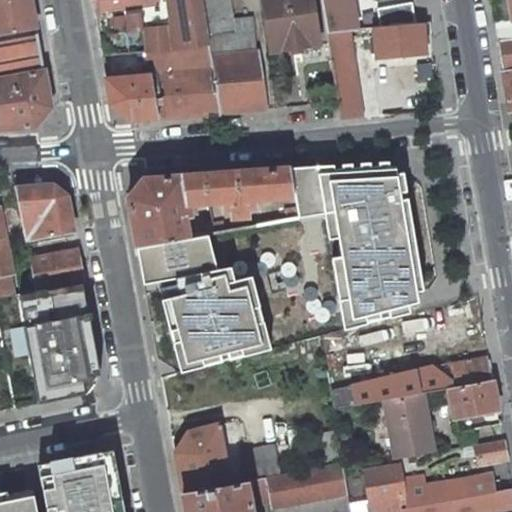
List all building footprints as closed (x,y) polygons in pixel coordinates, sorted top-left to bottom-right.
[(0,0),(0,33),(36,28),(30,0),(0,0)] [(170,50),(208,44),(201,0),(91,0),(101,54),(147,51),(170,50)] [(249,21),(231,22),(227,0),(201,0),(208,44),(220,113),(265,109),(256,52),(252,52),(249,21)] [(261,0),(270,52),(320,45),(312,0),(261,0)] [(352,0),(321,0),(327,33),(348,31),(357,30),(353,5),(352,0)] [(508,0),(491,0),(492,5),(498,4),(501,22),(511,20),(508,0)] [(373,28),(378,28),(374,12),(362,14),(360,4),(353,5),(357,30),(361,29),(373,28)] [(378,28),(404,25),(397,5),(373,9),(374,12),(378,28)] [(501,22),(495,23),(498,41),(511,38),(511,21),(511,20),(501,22)] [(425,53),(423,24),(404,25),(378,28),(373,28),(375,54),(375,57),(425,53)] [(369,54),(375,54),(373,28),(361,29),(362,36),(368,35),(369,54)] [(342,120),(361,117),(348,31),(327,33),(342,120)] [(50,108),(44,72),(38,40),(37,34),(0,40),(0,129),(34,127),(50,108)] [(511,38),(498,41),(510,113),(511,113),(511,38)] [(130,120),(220,113),(208,44),(170,50),(147,51),(150,77),(106,80),(111,105),(130,120)] [(333,165),(289,168),(294,197),(297,217),(323,212),(328,238),(337,237),(340,255),(331,257),(344,329),(409,313),(408,307),(418,305),(415,292),(422,290),(406,199),(398,200),(397,193),(405,192),(402,174),(395,174),(395,167),(388,167),(387,162),(377,162),(378,166),(370,167),(369,163),(359,164),(360,167),(351,168),(351,164),(341,165),(341,168),(333,169),(333,165)] [(294,197),(289,168),(181,176),(185,204),(206,201),(208,202),(208,203),(222,202),(223,209),(230,209),(231,218),(247,217),(246,208),(253,207),(253,199),(294,197)] [(195,203),(185,204),(181,176),(143,179),(127,199),(128,203),(136,247),(188,238),(185,222),(184,217),(190,216),(196,216),(195,203)] [(73,232),(67,197),(53,185),(14,189),(25,241),(73,232)] [(7,276),(12,275),(0,219),(0,297),(12,296),(7,276)] [(209,234),(136,247),(143,283),(191,274),(193,286),(185,287),(187,296),(162,300),(180,373),(267,350),(249,272),(231,275),(228,261),(214,264),(209,234)] [(83,284),(77,252),(34,260),(40,291),(83,284)] [(96,352),(83,284),(40,291),(18,295),(36,389),(52,386),(53,391),(64,389),(65,393),(82,389),(81,380),(87,379),(87,377),(83,354),(96,352)] [(96,352),(83,354),(87,377),(100,375),(96,352)] [(490,380),(486,359),(435,369),(455,382),(456,387),(490,380)] [(455,382),(435,369),(378,383),(381,401),(383,400),(418,394),(422,393),(439,389),(448,389),(456,387),(455,382)] [(377,378),(355,381),(353,370),(326,375),(330,394),(378,383),(377,378)] [(453,417),(497,409),(491,380),(490,380),(456,387),(448,389),(453,417)] [(381,401),(378,383),(330,394),(333,409),(381,401)] [(422,418),(427,417),(422,393),(418,394),(422,418)] [(433,452),(427,417),(422,418),(418,394),(383,400),(394,459),(433,452)] [(182,493),(229,484),(218,424),(188,431),(174,453),(182,493)] [(320,467),(341,463),(336,431),(314,434),(320,467)] [(507,460),(503,440),(473,446),(476,456),(478,465),(507,460)] [(245,481),(280,474),(275,445),(240,452),(245,481)] [(0,511),(124,511),(112,450),(38,465),(47,511),(37,511),(33,491),(0,497),(0,511)] [(472,468),(478,467),(478,465),(476,456),(470,457),(472,468)] [(251,511),(250,504),(270,500),(271,508),(346,493),(341,463),(320,467),(280,474),(245,481),(229,484),(182,493),(185,511),(251,511)] [(490,476),(461,480),(422,488),(423,492),(421,492),(405,495),(402,479),(399,466),(362,472),(368,511),(489,511),(511,508),(511,493),(511,489),(493,492),(490,476)] [(421,492),(418,476),(402,479),(405,495),(421,492)]
